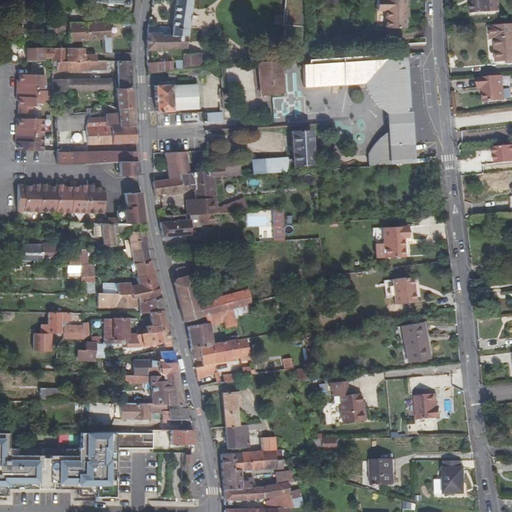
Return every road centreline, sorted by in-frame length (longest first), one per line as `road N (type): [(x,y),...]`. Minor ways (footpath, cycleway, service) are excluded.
road 1 (tertiary): [(146,0),(147,183),(217,511)]
road 2 (residential): [(473,398),(435,0)]
road 3 (unknown): [(437,45),(222,55)]
